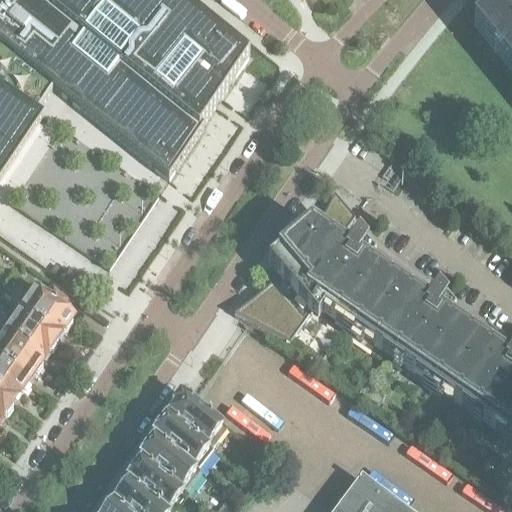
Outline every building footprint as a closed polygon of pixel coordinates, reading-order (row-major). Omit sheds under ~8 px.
[(0,0),(0,184),(44,119),(38,115),(38,114),(46,103),(53,92),(169,185),(203,134),(201,133),(214,113),(222,102),(244,70),(250,61),(173,0),(0,0)] [(511,0),(510,0),(475,29),(511,74),(511,0)] [(256,302),(235,320),(246,326),(290,348),(315,311),(351,336),(365,345),(444,400),(511,445),(511,348),(507,343),(499,355),(483,345),(482,344),(458,328),(453,324),(455,321),(438,301),(427,288),(419,301),(404,290),(402,290),(382,275),(373,270),(375,267),(358,246),(348,234),(339,246),(338,246),(355,222),(334,198),(326,215),(317,231),(314,229),(268,269),(279,281),(256,302)] [(58,278),(62,272),(56,267),(51,273),(58,278)] [(68,270),(60,281),(86,299),(93,287),(68,270)] [(32,296),(18,316),(57,344),(72,322),(64,317),(74,304),(51,288),(42,302),(32,296)] [(18,316),(2,338),(42,366),(57,344),(18,316)] [(2,338),(0,341),(0,367),(27,388),(42,366),(2,338)] [(334,367),(331,365),(324,360),(319,368),(328,375),(334,367)] [(27,388),(0,367),(0,399),(12,409),(27,388)] [(369,403),(375,394),(365,388),(359,396),(369,403)] [(384,401),(375,394),(369,403),(378,409),(384,401)] [(0,399),(0,426),(12,409),(0,399)] [(170,420),(207,452),(223,432),(194,407),(185,400),(180,401),(173,409),(174,414),(170,420)] [(207,452),(170,420),(153,441),(156,444),(195,475),(210,454),(207,452)] [(450,436),(445,443),(454,449),(459,442),(450,436)] [(449,457),(454,449),(445,443),(439,451),(449,457)] [(195,475),(156,444),(140,463),(143,465),(162,481),(182,497),(197,477),(195,475)] [(464,455),(454,449),(449,457),(458,464),(464,455)] [(162,481),(143,465),(130,481),(126,485),(130,487),(160,511),(174,511),(185,499),(182,497),(162,481)] [(250,486),(260,494),(266,486),(256,478),(250,486)] [(511,480),(504,481),(502,488),(506,494),(511,494),(511,480)] [(399,511),(361,483),(339,511),(399,511)] [(260,494),(250,486),(244,493),(255,501),(260,494)] [(160,511),(130,487),(128,489),(124,489),(120,494),(121,499),(114,508),(119,511),(160,511)]
